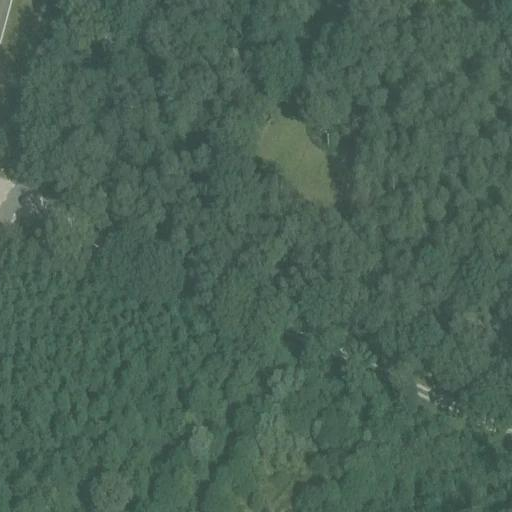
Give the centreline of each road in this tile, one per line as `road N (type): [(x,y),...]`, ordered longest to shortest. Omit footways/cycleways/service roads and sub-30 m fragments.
road 1 (track): [(14,197),(511,439)]
road 2 (unclassified): [(0,221),(139,0)]
